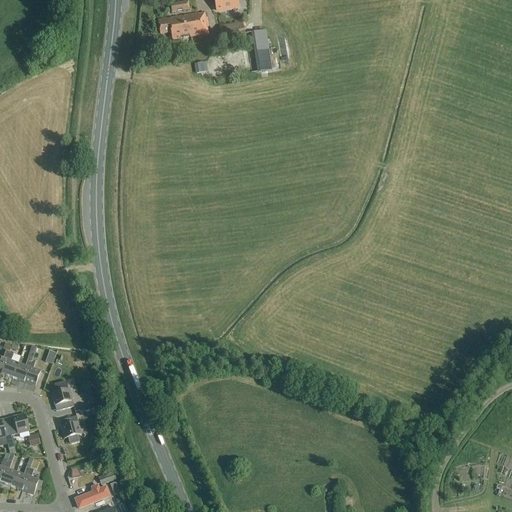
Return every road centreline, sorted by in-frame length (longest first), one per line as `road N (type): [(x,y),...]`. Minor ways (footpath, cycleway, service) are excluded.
road 1 (primary): [(184,511),(130,379),(97,239),(113,0)]
road 2 (track): [(434,511),(432,491),(446,460),(497,393),(511,386)]
road 3 (residential): [(68,511),(36,406),(0,397)]
